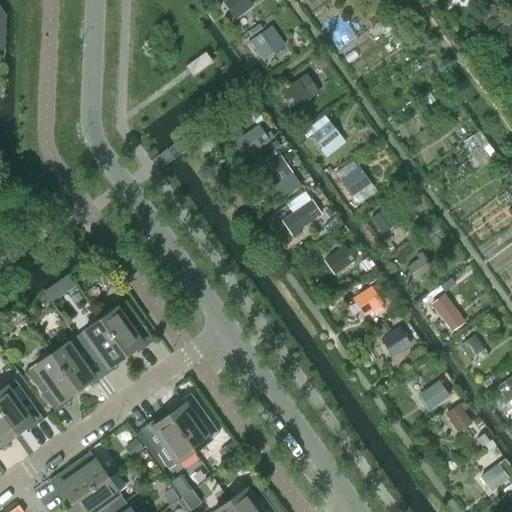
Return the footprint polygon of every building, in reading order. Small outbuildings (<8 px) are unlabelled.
[(238,15),(253,5),(249,0),(228,0),(227,1),(238,15)] [(499,52),(511,42),(511,30),(506,21),(487,34),(499,52)] [(263,60),(284,45),(270,26),(249,41),(263,60)] [(192,76),(212,62),(205,52),(185,67),(192,76)] [(293,109),(309,98),(297,80),(281,91),(293,109)] [(322,149),(339,135),(328,122),(311,136),(322,149)] [(268,141),(257,125),(241,137),(252,152),(268,141)] [(290,172),(279,157),(263,168),(274,183),(290,172)] [(354,197),(369,187),(357,169),(342,179),(354,197)] [(302,229),(322,215),(311,199),(291,213),(302,229)] [(380,235),(394,225),(382,209),(369,219),(380,235)] [(334,275),(356,260),(345,245),(323,260),(334,275)] [(417,278),(431,268),(419,251),(413,255),(416,260),(408,266),(417,278)] [(102,261),(92,269),(99,279),(108,271),(102,261)] [(52,286),(43,292),(51,303),(59,297),(52,286)] [(365,289),(352,298),(363,315),(376,306),(365,289)] [(433,302),(442,313),(453,304),(444,293),(433,302)] [(153,341),(124,301),(100,319),(123,351),(133,344),(139,351),(153,341)] [(123,351),(100,319),(75,336),(103,376),(117,366),(112,359),(123,351)] [(393,356),(411,345),(399,327),(381,338),(393,356)] [(468,360),(483,349),(473,335),(458,346),(468,360)] [(103,376),(75,336),(51,354),(74,386),(85,379),(90,386),(103,376)] [(74,386),(51,354),(26,371),(54,411),(68,401),(63,394),(74,386)] [(507,402),(511,398),(511,375),(496,387),(507,402)] [(43,419),(14,379),(0,389),(0,412),(13,430),(23,422),(28,429),(43,419)] [(429,410),(449,396),(438,380),(417,395),(429,410)] [(218,433),(190,393),(176,403),(181,410),(170,418),(193,450),(218,433)] [(457,433),(472,423),(462,410),(448,420),(457,433)] [(13,430),(0,412),(0,449),(7,445),(2,438),(13,430)] [(193,450),(170,418),(159,425),(154,418),(140,428),(168,468),(193,450)] [(138,438),(126,446),(134,456),(145,448),(138,438)] [(233,440),(217,451),(226,464),(242,453),(233,440)] [(107,476),(89,451),(49,480),(59,494),(66,489),(74,500),(107,476)] [(491,491),(511,476),(501,461),(480,476),(491,491)] [(205,468),(196,475),(201,482),(204,480),(211,475),(205,468)] [(108,511),(124,501),(107,476),(74,500),(82,510),(79,511),(108,511)] [(185,481),(174,489),(180,497),(191,489),(185,481)] [(274,511),(254,482),(229,500),(237,511),(274,511)] [(171,488),(163,494),(169,503),(177,497),(171,488)] [(237,511),(229,500),(211,511),(237,511)] [(132,511),(124,501),(108,511),(132,511)]
